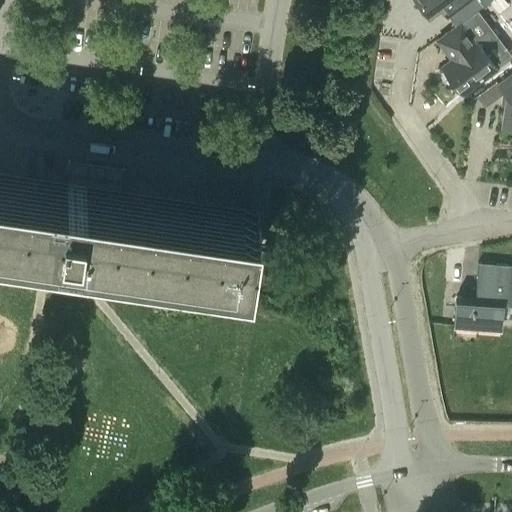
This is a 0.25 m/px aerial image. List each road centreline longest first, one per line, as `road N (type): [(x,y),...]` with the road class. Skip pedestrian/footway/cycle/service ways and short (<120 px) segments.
road 1 (residential): [(255,156),(0,126)]
road 2 (residential): [(435,467),(397,288),(377,251)]
road 3 (residential): [(377,251),(372,282),(400,472)]
road 4 (residential): [(473,228),(399,110),(406,51)]
road 5 (residential): [(377,251),(335,185),(304,167),(255,156)]
road 6 (residential): [(400,472),(280,511)]
